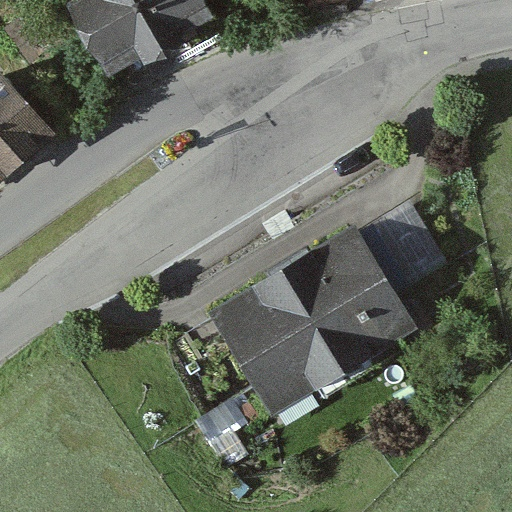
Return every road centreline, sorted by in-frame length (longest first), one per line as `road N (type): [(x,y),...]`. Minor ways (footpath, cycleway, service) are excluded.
road 1 (tertiary): [(301,83),(266,132),(217,177),(0,329)]
road 2 (tertiary): [(0,222),(154,111),(225,87),(301,83)]
road 3 (tertiary): [(511,19),(440,29),(301,83)]
